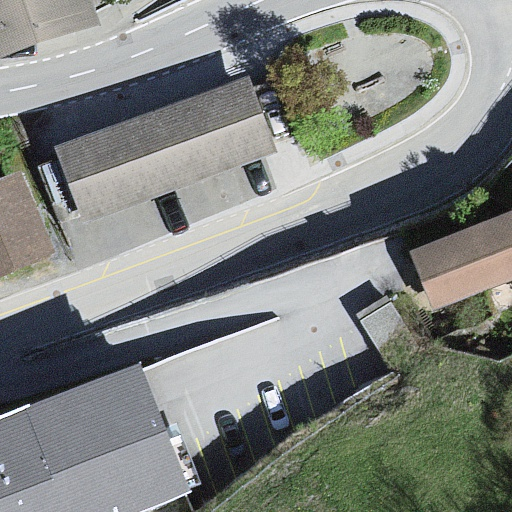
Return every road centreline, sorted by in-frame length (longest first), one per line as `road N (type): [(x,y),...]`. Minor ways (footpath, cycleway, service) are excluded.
road 1 (tertiary): [(511,71),(481,125),(419,177),(303,225),(0,327)]
road 2 (tertiary): [(0,91),(141,55),(264,0)]
